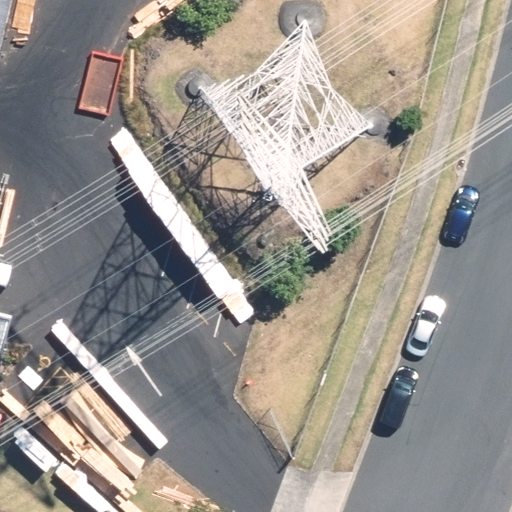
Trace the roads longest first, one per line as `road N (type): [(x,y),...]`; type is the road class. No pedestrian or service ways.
road 1 (unknown): [(357,511),(115,351),(77,316),(43,261),(32,207),(41,143),(105,0)]
road 2 (unclassified): [(511,257),(417,511)]
